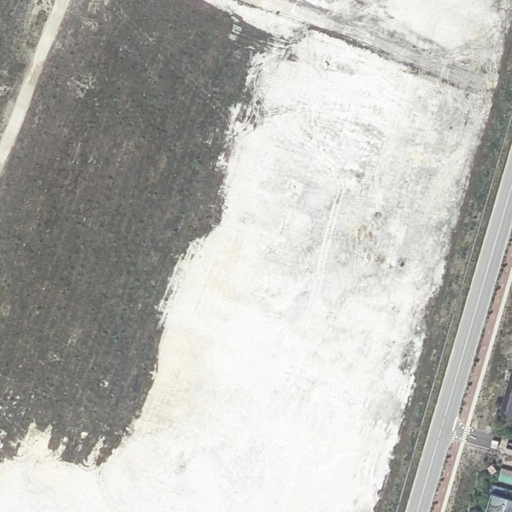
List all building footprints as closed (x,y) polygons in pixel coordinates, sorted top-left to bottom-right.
[(306,115),(299,159),(314,162),(321,117),(306,115)] [(402,229),(420,215),(408,199),(389,212),(402,229)] [(183,208),(168,269),(179,272),(178,275),(188,278),(204,214),(201,214),(201,213),(183,208)] [(321,332),(339,320),(362,240),(354,229),(349,225),(339,232),(334,252),(326,257),(312,248),(307,247),(302,263),(324,269),(327,274),(319,279),(317,278),(314,280),(300,276),(296,282),(304,285),(303,286),(325,292),(321,305),(334,309),(338,315),(315,309),(325,322),(316,328),(321,332)] [(388,240),(377,245),(385,262),(396,258),(388,240)] [(368,271),(376,287),(389,281),(381,265),(368,271)] [(309,313),(315,309),(313,308),(305,303),(303,311),(309,313)] [(108,346),(116,369),(139,361),(130,338),(108,346)] [(0,341),(0,377),(10,345),(0,341)] [(72,368),(34,351),(15,390),(53,408),(72,368)] [(511,354),(495,409),(511,413),(511,354)] [(100,377),(97,422),(141,425),(144,380),(100,377)] [(50,411),(7,411),(7,454),(50,454),(50,411)] [(152,439),(177,443),(182,415),(157,411),(152,439)] [(111,427),(76,445),(97,485),(132,467),(111,427)] [(162,490),(168,464),(143,458),(137,484),(162,490)] [(498,465),(482,461),(479,473),(494,477),(493,480),(507,483),(509,474),(511,474),(511,467),(510,467),(511,465),(499,462),(498,465)] [(3,462),(0,466),(0,511),(1,511),(21,511),(39,486),(3,462)] [(511,511),(511,499),(488,492),(482,511),(511,511)] [(102,511),(91,494),(81,496),(60,510),(60,511),(144,511),(142,509),(127,511),(102,511)]
